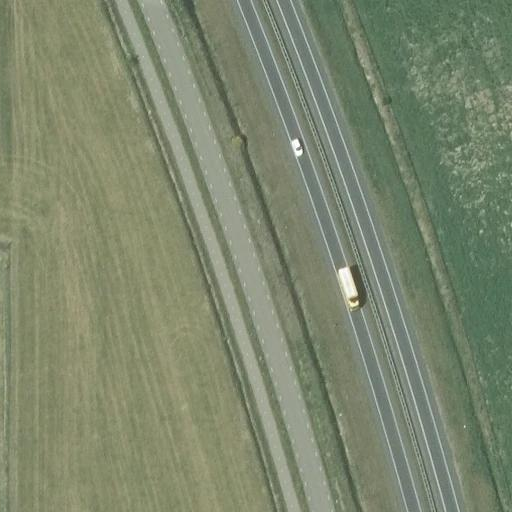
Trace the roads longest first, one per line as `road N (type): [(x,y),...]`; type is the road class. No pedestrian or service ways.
road 1 (tertiary): [(148,0),(233,226),(321,511)]
road 2 (trunk): [(451,511),(345,166),(280,0)]
road 3 (trunk): [(240,0),(309,178),(411,511)]
